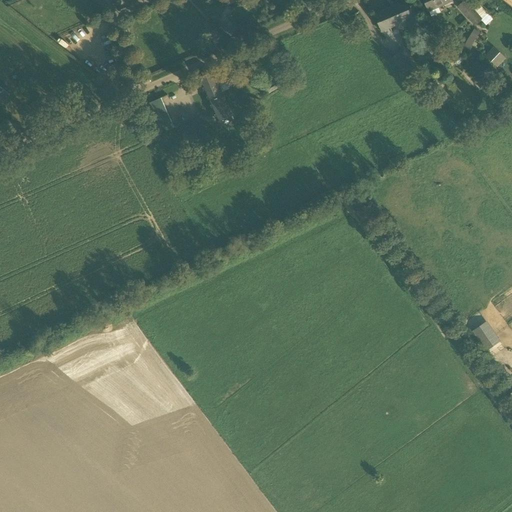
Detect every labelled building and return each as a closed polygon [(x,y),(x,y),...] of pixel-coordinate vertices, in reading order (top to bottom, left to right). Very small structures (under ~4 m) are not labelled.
[(114,0),(119,10),(131,4),(129,0),(114,0)] [(449,0),(424,0),(429,10),(450,1),(449,0)] [(407,1),(375,14),(383,31),(405,21),(409,29),(418,25),(407,1)] [(481,19),(465,1),(459,7),(475,25),(481,19)] [(231,23),(223,32),(231,38),(238,29),(231,23)] [(215,31),(208,39),(216,46),(223,37),(215,31)] [(484,56),(495,68),(505,58),(494,46),(484,56)] [(402,48),(391,59),(407,74),(418,63),(402,48)] [(214,70),(198,77),(217,121),(233,114),(214,70)] [(0,106),(10,94),(0,86),(0,106)] [(450,97),(440,87),(432,95),(442,105),(450,97)] [(161,98),(147,105),(160,133),(174,127),(161,98)] [(469,117),(466,127),(474,129),(477,119),(469,117)] [(477,338),(486,351),(500,342),(490,328),(477,338)]
